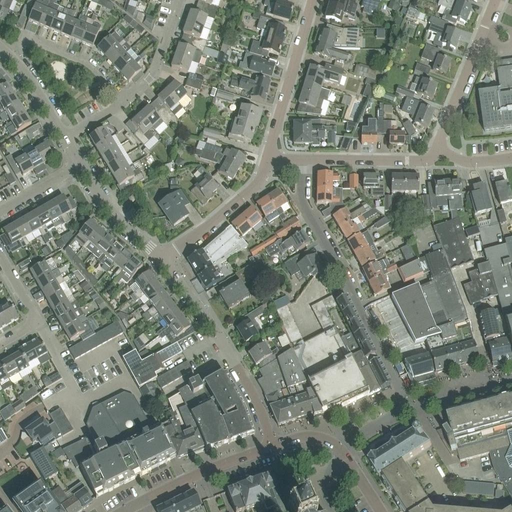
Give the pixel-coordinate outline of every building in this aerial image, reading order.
[(12,0),(0,0),(0,7),(8,11),(13,0),(12,0)] [(102,0),(99,0),(97,5),(105,8),(108,2),(102,0)] [(221,0),(195,0),(204,3),(203,9),(201,8),(201,9),(217,14),(219,8),(221,0)] [(265,0),(266,0),(264,6),(268,7),(266,14),(273,17),(279,18),(289,21),(291,14),(292,14),(292,12),(293,8),(284,6),(280,4),(281,0),(265,0)] [(364,8),(375,12),(376,12),(380,0),(369,0),(362,0),(361,7),(364,8)] [(455,24),(456,20),(457,21),(459,22),(460,22),(465,24),(471,9),(461,5),(457,4),(447,0),(439,0),(438,5),(446,8),(442,19),(455,24)] [(35,6),(32,12),(29,21),(40,26),(49,3),(45,1),(44,4),(37,1),(35,6)] [(340,1),(338,7),(330,5),(328,11),(326,12),(325,16),(326,17),(326,18),(340,23),(342,15),(349,17),(348,19),(355,21),(357,15),(355,14),(358,6),(340,1)] [(40,26),(50,30),(56,15),(49,12),(53,4),(49,3),(40,26)] [(26,6),(25,6),(22,14),(28,16),(31,8),(26,6)] [(0,20),(5,22),(8,15),(9,15),(10,11),(8,11),(0,7),(0,20)] [(133,18),(136,9),(128,7),(126,12),(133,18)] [(374,15),(375,12),(364,8),(362,13),(373,17),(374,15)] [(50,30),(61,35),(70,12),(65,9),(62,17),(56,15),(50,30)] [(187,23),(203,29),(203,28),(207,18),(215,21),(217,14),(201,9),(200,9),(202,10),(200,15),(191,12),(187,23)] [(408,9),(406,15),(417,19),(423,21),(425,16),(420,14),(420,13),(408,9)] [(70,12),(61,35),(71,39),(78,24),(77,24),(73,22),(76,13),(70,11),(70,12)] [(136,20),(142,25),(144,19),(145,16),(138,13),(136,20)] [(71,39),(82,43),(91,20),(81,16),(77,24),(78,24),(71,39)] [(123,20),(135,30),(139,26),(127,16),(123,20)] [(145,16),(144,19),(142,25),(152,33),(156,20),(145,16)] [(263,38),(266,39),(282,44),(284,37),(285,37),(285,35),(285,34),(286,31),(272,27),(274,21),(260,17),(257,29),(263,31),(261,37),(263,38)] [(431,24),(428,31),(437,35),(433,45),(441,48),(442,45),(455,50),(461,35),(448,30),(444,29),(447,23),(431,17),(428,24),(431,24)] [(91,20),(82,43),(92,48),(101,27),(101,28),(93,25),(95,22),(91,20)] [(19,21),(16,27),(22,29),(25,23),(19,21)] [(210,31),(203,28),(203,29),(187,23),(183,34),(193,37),(191,43),(205,48),(207,42),(206,42),(210,31)] [(145,31),(139,26),(135,30),(141,35),(145,31)] [(317,45),(333,50),(333,49),(356,50),(356,49),(356,38),(359,38),(359,30),(343,30),(343,31),(344,36),(343,38),(325,32),(322,31),(317,45)] [(105,58),(124,41),(121,38),(120,39),(115,33),(97,49),(105,58)] [(151,36),(147,39),(152,45),(157,41),(151,36)] [(253,42),(249,53),(257,56),(263,58),(263,57),(265,51),(269,53),(278,55),(279,52),(280,53),(281,50),(280,50),(282,44),(266,39),(263,38),(261,44),(253,42)] [(124,41),(105,58),(113,66),(125,55),(120,49),(126,44),(124,41)] [(175,57),(192,62),(199,65),(205,48),(191,43),(189,49),(179,46),(175,57)] [(225,57),(229,47),(223,45),(220,53),(219,55),(225,57)] [(353,57),(333,50),(317,45),(314,54),(336,61),(334,67),(348,71),(353,57)] [(440,51),(434,49),(426,45),(421,58),(435,63),(433,70),(446,75),(451,62),(438,57),(440,51)] [(125,55),(113,66),(121,74),(138,58),(131,50),(125,55)] [(229,58),(225,57),(219,55),(217,60),(216,63),(226,66),(229,58)] [(272,79),(275,66),(261,61),(261,59),(246,55),(243,65),(241,64),(239,69),(272,79)] [(139,57),(138,58),(121,74),(129,83),(141,72),(136,66),(142,60),(139,57)] [(188,74),(192,62),(175,57),(171,68),(188,74)] [(511,60),(497,63),(501,91),(480,93),(485,133),(511,128),(511,60)] [(417,64),(414,70),(428,75),(430,69),(417,64)] [(310,67),(307,79),(311,81),(310,81),(312,82),(311,83),(314,84),(313,86),(321,88),(324,80),(339,85),(343,72),(326,66),(325,72),(311,68),(311,67),(310,67)] [(377,81),(379,74),(359,67),(358,73),(367,76),(367,78),(377,81)] [(190,74),(188,80),(202,85),(205,79),(190,74)] [(0,102),(13,95),(7,84),(2,78),(3,77),(2,77),(2,78),(0,79),(0,102)] [(234,77),(232,82),(268,92),(270,82),(256,78),(255,83),(234,77)] [(366,86),(374,88),(377,81),(367,78),(365,85),(366,86)] [(417,95),(422,97),(432,101),(437,86),(422,80),(416,78),(414,85),(420,87),(417,95)] [(303,91),(326,99),(328,99),(331,91),(321,88),(313,86),(314,84),(311,83),(312,82),(310,81),(311,81),(307,79),(303,91)] [(200,91),(202,85),(188,80),(185,86),(200,91)] [(265,102),(268,92),(232,82),(231,87),(252,93),(251,98),(265,102)] [(166,87),(166,89),(167,90),(167,91),(178,104),(183,109),(192,102),(186,96),(187,96),(182,90),(175,83),(174,84),(172,83),(170,83),(168,84),(166,87)] [(395,93),(403,95),(412,99),(415,94),(398,87),(395,93)] [(217,90),(214,99),(232,104),(234,96),(217,90)] [(178,104),(167,91),(158,99),(165,106),(160,110),(171,122),(174,125),(177,122),(176,117),(175,117),(183,109),(178,104)] [(320,115),(326,99),(303,91),(299,104),(309,107),(306,114),(311,115),(320,115)] [(0,102),(0,103),(5,113),(19,104),(13,95),(0,102)] [(11,122),(25,114),(19,104),(5,113),(11,122)] [(235,121),(255,128),(257,128),(261,113),(254,111),(255,108),(257,109),(257,108),(240,104),(235,121)] [(378,104),(378,120),(383,120),(384,111),(392,112),(392,105),(378,104)] [(409,119),(416,122),(415,124),(427,129),(434,112),(425,109),(413,104),(410,110),(412,110),(409,119)] [(140,115),(152,128),(160,120),(166,126),(171,122),(160,110),(156,115),(149,107),(147,109),(146,107),(144,108),(141,109),(140,111),(140,113),(141,115),(140,115)] [(17,133),(23,130),(31,124),(25,114),(11,122),(5,126),(11,137),(17,133)] [(152,128),(140,115),(140,116),(138,115),(136,115),(134,116),(132,118),(132,121),(133,122),(132,123),(138,131),(134,135),(138,140),(144,146),(154,137),(148,131),(152,128)] [(228,139),(235,141),(244,143),(243,142),(243,140),(251,142),(255,128),(235,121),(233,121),(228,139)] [(293,125),(292,126),(292,129),(293,130),(294,130),(294,134),(324,133),(334,133),(335,133),(336,133),(336,128),(324,128),(319,128),(319,121),(310,121),(310,123),(294,123),(294,125),(293,125)] [(410,121),(403,125),(406,130),(409,137),(416,133),(411,125),(410,121)] [(362,135),(362,145),(376,145),(376,135),(382,135),(383,122),(377,122),(369,122),(369,130),(362,130),(362,134),(362,135)] [(383,122),(382,135),(390,135),(390,146),(404,146),(404,134),(397,134),(397,128),(397,122),(391,122),(383,122)] [(121,132),(124,129),(119,124),(114,127),(118,133),(121,132)] [(24,132),(27,136),(30,141),(35,138),(33,135),(38,131),(35,126),(24,132)] [(205,128),(202,137),(219,142),(221,133),(205,128)] [(89,138),(96,148),(110,139),(104,129),(89,138)] [(324,133),(294,134),(294,145),(311,145),(311,147),(319,147),(319,139),(328,139),(328,144),(334,144),(334,133),(324,133)] [(348,150),(351,138),(343,136),(341,149),(348,150)] [(45,145),(35,151),(43,165),(53,159),(50,152),(55,149),(49,138),(43,141),(45,145)] [(96,148),(101,157),(116,148),(110,139),(96,148)] [(204,151),(210,153),(223,158),(224,157),(241,166),(242,167),(246,160),(245,159),(244,159),(245,155),(246,155),(247,154),(226,148),(226,149),(227,149),(226,151),(226,152),(206,144),(204,151)] [(116,148),(101,157),(107,167),(122,158),(116,148)] [(233,181),(241,166),(224,157),(223,158),(210,153),(204,151),(203,150),(203,151),(202,151),(200,157),(200,159),(216,163),(217,161),(220,162),(221,161),(223,162),(217,172),(218,173),(233,181)] [(36,176),(43,172),(40,166),(43,165),(35,151),(25,156),(33,170),(36,176)] [(6,158),(11,167),(16,176),(21,173),(23,176),(33,170),(25,156),(15,162),(11,155),(6,158)] [(122,158),(107,167),(113,177),(128,168),(122,158)] [(132,165),(128,168),(113,177),(119,186),(119,187),(128,182),(131,187),(140,182),(144,180),(141,173),(138,170),(136,171),(132,165)] [(205,181),(201,184),(191,193),(196,199),(203,206),(214,196),(212,194),(217,190),(209,181),(213,178),(201,167),(196,171),(198,172),(205,181)] [(6,175),(4,176),(10,186),(16,183),(10,172),(6,175)] [(317,174),(317,189),(332,189),(332,181),(339,182),(339,175),(332,175),(317,174)] [(378,183),(378,176),(364,176),(363,189),(371,189),(371,196),(384,196),(385,189),(385,183),(378,183)] [(406,193),(405,176),(392,176),(391,193),(406,193)] [(418,193),(418,186),(418,176),(405,176),(406,193),(418,193)] [(508,187),(507,183),(505,183),(503,180),(497,182),(497,185),(495,186),(500,205),(511,202),(511,201),(509,189),(509,187),(508,187)] [(460,181),(447,182),(449,203),(450,206),(450,211),(451,211),(457,210),(462,210),(461,196),(460,181)] [(450,206),(449,203),(447,182),(435,183),(435,189),(428,189),(429,196),(428,196),(430,205),(430,209),(437,209),(437,206),(450,206)] [(484,184),(473,188),(475,195),(469,196),(475,216),(492,211),(484,184)] [(329,207),(330,208),(334,214),(342,209),(345,208),(342,203),(339,203),(339,197),(332,197),(332,189),(317,189),(317,204),(330,204),(329,207)] [(159,206),(162,210),(174,227),(188,217),(181,207),(187,202),(189,205),(190,205),(180,191),(159,206)] [(278,191),(267,198),(276,211),(278,216),(283,214),(283,213),(280,209),(289,202),(285,196),(283,198),(278,191)] [(428,196),(422,197),(424,211),(425,219),(431,218),(430,210),(431,210),(430,209),(430,205),(428,196)] [(63,197),(53,203),(66,224),(69,222),(65,215),(77,208),(71,197),(66,200),(63,197)] [(267,198),(256,205),(262,213),(265,219),(265,218),(268,223),(278,216),(276,211),(267,198)] [(53,203),(43,208),(55,228),(55,229),(61,226),(61,227),(66,224),(53,203)] [(333,217),(340,229),(353,221),(358,218),(366,213),(363,207),(349,216),(346,210),(341,212),(333,217)] [(43,208),(33,214),(46,236),(48,239),(49,241),(52,239),(49,234),(48,232),(54,228),(55,228),(43,208)] [(384,217),(384,209),(376,208),(375,210),(384,217)] [(262,221),(258,216),(251,209),(241,217),(252,229),(262,221)] [(377,214),(374,209),(366,213),(358,218),(360,223),(377,214)] [(457,210),(451,211),(451,212),(452,222),(459,220),(458,218),(457,210)] [(503,210),(497,212),(500,224),(506,222),(503,210)] [(33,214),(24,220),(32,234),(38,230),(41,235),(42,238),(46,244),(50,242),(49,241),(48,239),(46,236),(33,214)] [(252,229),(241,217),(231,226),(242,238),(252,229)] [(285,231),(299,223),(296,218),(287,223),(281,226),(285,231)] [(385,218),(374,226),(377,231),(391,223),(385,218)] [(24,220),(14,225),(26,247),(29,245),(25,238),(32,234),(24,220)] [(450,271),(458,268),(465,265),(473,262),(466,240),(461,228),(459,220),(452,222),(444,225),(435,228),(433,228),(440,245),(449,271),(450,271)] [(353,221),(340,229),(346,240),(359,233),(355,226),(353,221)] [(80,246),(83,248),(99,229),(90,222),(83,229),(75,239),(81,245),(80,246)] [(302,228),(299,223),(285,231),(288,237),(293,233),(302,228)] [(5,235),(0,237),(0,239),(6,249),(12,246),(19,242),(23,249),(26,247),(14,225),(3,231),(5,235)] [(187,260),(198,278),(217,267),(248,248),(230,227),(225,232),(203,252),(202,251),(187,260)] [(478,227),(465,231),(468,239),(480,235),(478,227)] [(87,249),(92,254),(97,249),(108,237),(99,229),(83,248),(86,251),(87,249)] [(268,248),(265,250),(270,258),(280,252),(282,255),(287,252),(289,257),(296,253),(298,256),(303,253),(306,252),(304,248),(310,245),(303,232),(294,238),(289,241),(284,245),(281,241),(279,242),(275,244),(273,245),(268,248)] [(347,242),(354,255),(374,244),(367,232),(360,236),(360,235),(347,242)] [(66,235),(62,240),(66,244),(71,239),(66,235)] [(108,237),(97,249),(92,254),(98,259),(97,261),(100,263),(116,244),(108,237)] [(270,240),(265,243),(268,248),(273,245),(270,240)] [(268,248),(265,243),(259,246),(262,252),(268,248)] [(114,264),(125,252),(116,244),(100,263),(103,266),(104,264),(110,268),(114,264)] [(374,244),(354,255),(362,268),(375,261),(377,261),(386,256),(382,250),(378,252),(373,245),(374,244)] [(434,254),(425,257),(430,273),(433,282),(451,275),(450,271),(449,271),(440,245),(432,247),(434,254)] [(503,315),(510,339),(511,350),(511,268),(506,245),(484,251),(486,261),(488,261),(503,315)] [(64,251),(72,261),(76,256),(69,247),(67,246),(64,250),(64,251)] [(259,246),(250,252),(253,257),(262,252),(259,246)] [(114,275),(117,278),(133,259),(125,252),(114,264),(120,269),(114,275)] [(314,278),(316,277),(323,272),(317,262),(319,261),(316,255),(307,260),(303,253),(298,256),(284,264),(288,272),(292,270),(295,275),(301,271),(306,279),(312,275),(314,278)] [(405,260),(407,265),(417,260),(414,255),(405,260)] [(83,267),(84,265),(76,256),(72,261),(79,269),(83,267)] [(26,270),(35,265),(36,265),(33,259),(32,258),(31,258),(22,263),(18,266),(22,273),(26,270)] [(30,272),(36,282),(50,274),(47,267),(54,263),(52,259),(30,272)] [(133,259),(117,278),(115,281),(119,284),(122,281),(127,285),(132,279),(133,281),(143,272),(140,269),(142,267),(133,259)] [(424,276),(418,260),(417,260),(398,269),(404,284),(424,276)] [(383,261),(376,264),(363,270),(369,283),(382,277),(398,269),(396,264),(395,263),(386,268),(383,261)] [(223,292),(223,291),(221,292),(222,293),(219,295),(229,311),(229,310),(237,305),(250,297),(242,286),(260,275),(255,262),(235,275),(240,282),(223,292)] [(488,264),(477,267),(478,270),(486,300),(497,297),(495,287),(488,264)] [(83,267),(79,269),(87,279),(91,274),(84,265),(83,267)] [(265,266),(258,269),(262,275),(268,271),(265,266)] [(217,267),(198,278),(197,278),(205,291),(224,279),(217,267)] [(50,274),(36,282),(42,292),(63,279),(57,269),(50,274)] [(478,270),(468,274),(472,283),(476,282),(484,300),(483,300),(483,301),(486,300),(478,270)] [(73,274),(80,283),(85,280),(77,271),(73,274)] [(130,288),(134,294),(130,296),(133,300),(155,282),(148,273),(146,275),(143,272),(133,281),(135,283),(135,284),(130,288)] [(91,274),(87,279),(94,287),(98,283),(91,274)] [(451,275),(433,282),(432,283),(447,320),(449,319),(452,325),(453,326),(456,338),(463,365),(479,361),(467,321),(465,313),(459,296),(451,275)] [(382,277),(369,283),(375,297),(391,289),(388,283),(386,284),(382,277)] [(47,302),(62,293),(69,289),(63,279),(42,292),(47,302)] [(85,281),(80,285),(86,292),(91,288),(85,281)] [(144,295),(149,302),(162,292),(155,282),(133,300),(135,303),(144,295)] [(472,283),(463,286),(470,305),(483,300),(484,300),(476,282),(472,283)] [(440,335),(449,369),(463,365),(456,338),(453,326),(452,325),(449,319),(447,320),(432,283),(419,288),(428,313),(435,331),(436,331),(440,335)] [(391,297),(393,303),(402,318),(415,344),(424,341),(426,341),(435,373),(449,369),(440,335),(436,331),(435,331),(428,313),(419,288),(418,286),(391,297)] [(47,302),(53,312),(75,299),(69,289),(62,293),(47,302)] [(142,316),(145,319),(149,316),(169,301),(162,292),(149,302),(154,308),(142,316)] [(322,302),(324,307),(327,312),(337,307),(332,296),(322,302)] [(336,302),(335,303),(339,309),(341,314),(352,309),(349,304),(346,297),(336,302)] [(391,297),(376,304),(404,362),(404,363),(415,385),(435,379),(424,341),(415,344),(402,318),(393,303),(391,297)] [(53,312),(59,321),(73,313),(69,307),(76,302),(75,299),(53,312)] [(158,314),(163,320),(176,310),(169,301),(149,316),(145,319),(147,322),(158,314)] [(324,307),(322,302),(311,307),(314,313),(324,307)] [(10,304),(0,309),(0,311),(8,325),(18,320),(10,304)] [(140,315),(152,309),(149,304),(137,310),(140,315)] [(279,317),(290,312),(287,306),(276,311),(279,317)] [(262,307),(252,313),(255,318),(256,319),(265,313),(263,310),(262,307)] [(327,312),(324,307),(314,313),(316,318),(327,312)] [(59,321),(64,331),(86,319),(84,316),(80,309),(73,313),(59,321)] [(352,309),(341,314),(347,326),(358,320),(352,309)] [(157,334),(159,337),(163,334),(183,319),(176,310),(163,320),(167,326),(157,334)] [(0,311),(0,330),(8,325),(0,311)] [(494,311),(479,315),(484,341),(487,340),(488,344),(491,357),(492,360),(492,362),(492,364),(493,364),(511,359),(511,350),(510,339),(503,315),(496,317),(494,311)] [(279,317),(281,322),(292,317),(290,312),(279,317)] [(319,323),(330,318),(327,312),(316,318),(319,323)] [(295,323),(292,317),(281,322),(284,328),(295,323)] [(322,329),(332,324),(333,323),(330,318),(319,323),(322,329)] [(85,341),(91,338),(95,335),(88,322),(86,319),(64,331),(70,342),(80,336),(83,342),(85,341)] [(190,328),(183,319),(163,334),(159,337),(161,340),(172,332),(177,338),(190,328)] [(254,319),(246,324),(237,329),(246,343),(254,338),(262,333),(254,319)] [(358,320),(347,326),(352,334),(353,337),(364,332),(358,320)] [(124,333),(120,327),(118,323),(107,329),(113,339),(124,333)] [(297,328),(295,323),(284,328),(286,333),(297,328)] [(289,339),(300,334),(297,328),(286,333),(289,339)] [(320,411),(321,413),(322,412),(322,411),(325,409),(327,414),(329,413),(329,412),(340,408),(340,409),(341,409),(369,396),(365,387),(353,364),(340,340),(335,328),(294,349),(294,348),(291,349),(310,389),(312,394),(320,411)] [(113,339),(107,329),(102,332),(107,342),(113,339)] [(107,342),(102,332),(96,335),(102,345),(107,342)] [(364,332),(353,337),(357,345),(359,349),(369,343),(364,332)] [(291,344),(292,344),(299,341),(302,339),(300,334),(289,339),(291,344)] [(350,335),(340,340),(353,364),(365,387),(369,396),(380,390),(378,387),(373,377),(369,368),(368,368),(364,360),(359,349),(357,345),(353,337),(352,334),(350,335)] [(97,348),(102,345),(96,335),(95,335),(91,338),(97,348)] [(85,341),(91,351),(97,348),(91,338),(85,341)] [(144,344),(139,338),(133,342),(139,352),(146,347),(144,344)] [(39,339),(28,345),(37,360),(47,354),(39,339)] [(85,341),(83,342),(80,344),(86,354),(91,351),(85,341)] [(369,343),(359,349),(364,360),(375,355),(369,343)] [(80,357),(86,354),(80,344),(75,347),(80,357)] [(141,363),(140,361),(137,355),(135,352),(122,359),(139,389),(152,382),(156,380),(157,379),(155,375),(164,370),(161,365),(173,358),(182,353),(177,344),(168,348),(141,363)] [(265,344),(256,349),(248,354),(255,366),(260,363),(261,365),(260,366),(262,369),(270,364),(277,360),(282,357),(277,349),(270,354),(265,344)] [(28,365),(37,360),(28,345),(18,351),(20,353),(27,366),(28,365)] [(75,347),(69,350),(75,360),(80,357),(75,347)] [(282,357),(277,360),(297,420),(313,415),(314,417),(322,415),(321,413),(320,411),(312,394),(310,389),(291,349),(289,350),(291,353),(282,357)] [(144,351),(137,355),(142,363),(149,359),(144,351)] [(19,374),(29,368),(28,365),(27,366),(20,353),(10,359),(19,374)] [(375,355),(364,360),(368,368),(369,368),(373,377),(378,387),(380,390),(380,391),(391,385),(378,360),(375,355)] [(0,364),(9,380),(13,386),(23,380),(19,374),(10,359),(0,364)] [(265,398),(278,426),(297,420),(277,360),(270,364),(273,372),(257,382),(264,393),(265,398)] [(193,371),(191,368),(187,362),(181,365),(186,375),(193,371)] [(0,364),(0,387),(2,392),(13,386),(9,380),(0,364)] [(175,369),(180,379),(186,375),(181,365),(175,369)] [(169,372),(174,382),(180,379),(175,369),(169,372)] [(162,376),(168,386),(173,383),(174,382),(169,372),(162,376)] [(180,394),(179,395),(197,431),(198,430),(206,449),(207,452),(229,444),(255,435),(247,415),(243,406),(224,372),(200,386),(197,381),(178,392),(180,394)] [(58,373),(48,379),(49,381),(52,385),(62,379),(58,373)] [(157,379),(156,380),(162,389),(168,386),(162,376),(157,379)] [(139,389),(146,403),(159,396),(152,382),(139,389)] [(31,395),(33,398),(38,395),(33,387),(28,391),(31,395)] [(19,397),(24,404),(33,398),(31,395),(28,391),(19,397)] [(152,430),(134,397),(124,393),(102,405),(121,437),(141,477),(170,462),(169,460),(169,458),(174,456),(171,450),(168,443),(162,432),(160,427),(152,430)] [(197,431),(179,395),(168,401),(172,411),(168,412),(170,415),(171,417),(175,424),(177,423),(189,453),(189,454),(206,449),(205,447),(198,430),(197,431)] [(23,405),(24,404),(19,397),(19,398),(21,401),(12,407),(14,410),(13,411),(16,414),(25,407),(23,405)] [(511,468),(511,469),(507,460),(511,449),(511,444),(507,427),(511,425),(511,398),(506,400),(501,401),(448,415),(452,430),(445,434),(440,437),(443,442),(452,457),(459,455),(461,462),(467,460),(478,457),(490,454),(495,471),(497,474),(504,485),(511,498),(511,468)] [(96,499),(97,499),(141,477),(121,437),(102,405),(92,410),(87,426),(92,436),(62,451),(69,463),(71,462),(76,469),(80,467),(96,499)] [(5,409),(0,413),(3,418),(5,422),(11,418),(16,414),(13,411),(14,410),(8,414),(5,409)] [(61,409),(50,416),(53,421),(64,415),(61,409)] [(64,415),(53,421),(55,424),(56,427),(67,420),(64,415)] [(176,455),(177,458),(178,458),(180,459),(183,457),(184,456),(189,453),(177,423),(175,424),(171,417),(168,419),(169,422),(160,427),(162,432),(168,443),(171,442),(176,455)] [(70,426),(67,420),(56,427),(59,432),(70,426)] [(27,432),(25,433),(32,443),(37,439),(40,443),(47,438),(50,442),(54,439),(55,441),(62,437),(54,424),(53,424),(47,428),(42,421),(32,428),(31,426),(25,430),(27,432)] [(70,426),(59,432),(62,438),(74,431),(70,426)] [(432,511),(402,465),(432,445),(423,435),(423,434),(420,429),(414,432),(414,433),(398,443),(397,443),(391,447),(378,456),(369,461),(380,478),(381,478),(403,511),(432,511)] [(42,476),(44,481),(45,482),(58,474),(47,456),(46,455),(43,449),(30,456),(42,476)] [(59,449),(52,453),(55,458),(62,454),(59,449)] [(272,509),(273,511),(281,511),(284,511),(271,475),(261,479),(261,478),(236,488),(237,488),(227,492),(231,501),(234,511),(241,511),(245,511),(264,504),(266,511),(272,509)] [(82,511),(92,503),(87,495),(88,494),(81,483),(69,491),(74,498),(73,498),(82,511)] [(59,511),(40,484),(12,504),(17,511),(59,511)] [(61,507),(64,511),(80,511),(82,511),(73,498),(69,501),(59,488),(52,493),(61,507)] [(176,500),(175,501),(179,511),(201,511),(200,508),(193,492),(179,499),(176,500)] [(316,511),(316,509),(311,511),(308,503),(309,500),(305,499),(304,502),(291,508),(288,506),(287,510),(284,511),(281,511),(316,511)] [(179,511),(175,501),(157,510),(157,511),(179,511)]
